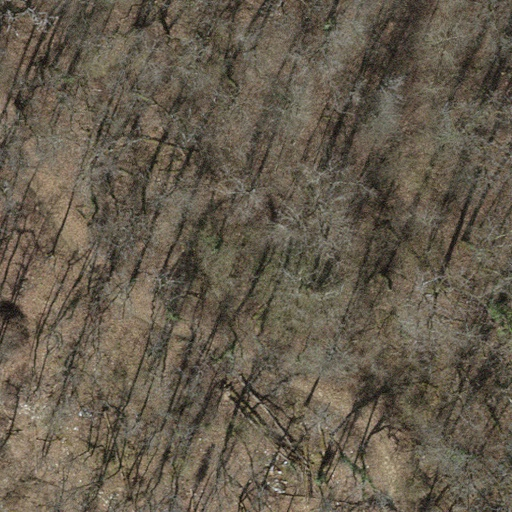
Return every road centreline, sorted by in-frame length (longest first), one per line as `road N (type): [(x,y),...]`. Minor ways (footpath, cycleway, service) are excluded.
road 1 (track): [(408,511),(381,407),(390,342),(0,76)]
road 2 (track): [(390,342),(351,94),(350,0)]
